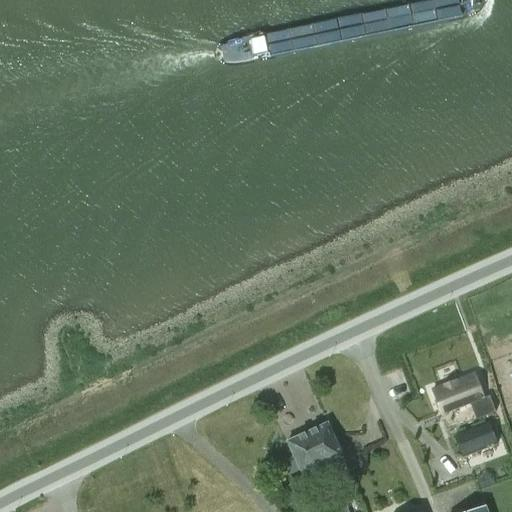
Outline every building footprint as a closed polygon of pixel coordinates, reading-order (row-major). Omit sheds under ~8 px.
[(441,415),(484,399),(474,374),(432,391),(441,415)] [(465,459),(499,446),(489,422),(456,435),(465,459)] [(308,434),(323,468),(343,459),(328,425),(308,434)] [(303,477),(323,468),(308,434),(288,443),(303,477)] [(438,476),(458,469),(448,442),(428,449),(438,476)] [(337,490),(329,493),(334,511),(344,511),(341,502),(337,490)]
